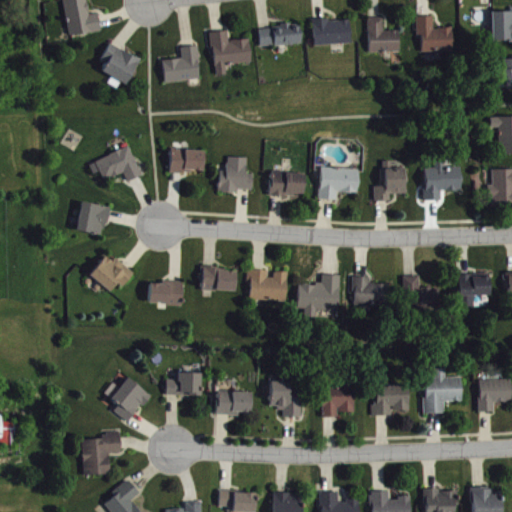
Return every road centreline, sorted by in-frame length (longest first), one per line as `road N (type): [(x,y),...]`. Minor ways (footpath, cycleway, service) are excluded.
road 1 (residential): [(511,236),(351,239),(164,226)]
road 2 (residential): [(511,449),(185,450)]
